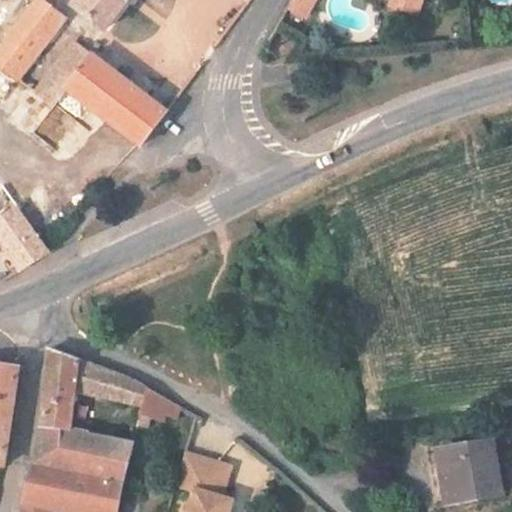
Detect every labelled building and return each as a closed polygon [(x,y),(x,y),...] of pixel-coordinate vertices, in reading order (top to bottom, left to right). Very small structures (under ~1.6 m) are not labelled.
[(63,20),(37,0),(35,0),(0,42),(0,71),(9,79),(14,83),(63,20)] [(127,0),(239,0),(246,5),(249,0),(75,0),(73,3),(105,28),(127,0)] [(303,15),(311,0),(294,0),(290,8),(303,15)] [(389,0),(387,6),(415,16),(420,0),(389,0)] [(75,43),(31,97),(51,113),(67,93),(136,147),(163,114),(75,43)] [(49,255),(3,189),(0,191),(0,223),(4,221),(34,266),(49,255)] [(35,414),(32,458),(128,473),(135,443),(66,428),(70,376),(142,414),(139,424),(151,430),(157,415),(166,418),(171,402),(125,375),(40,348),(35,414)] [(0,456),(3,441),(17,369),(0,366),(0,456)] [(240,397),(239,385),(231,386),(233,398),(240,397)] [(414,471),(416,491),(424,490),(426,506),(473,501),(466,446),(418,452),(420,470),(414,471)] [(229,511),(233,501),(223,498),(231,467),(187,455),(177,488),(195,493),(189,511),(229,511)] [(121,511),(128,473),(32,458),(25,485),(20,506),(52,511),(121,511)]
